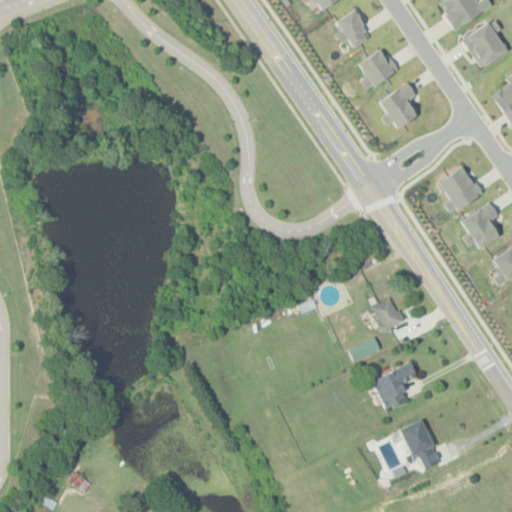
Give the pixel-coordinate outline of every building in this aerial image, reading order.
[(301,0),(304,4),(310,0),(312,0),(318,10),(333,0),(301,0)] [(487,0),(437,0),(436,1),(452,28),(491,6),(487,0)] [(346,39),(350,46),(367,37),(353,9),(333,19),(339,30),(334,33),(339,43),(346,39)] [(505,50),(493,31),(497,29),(491,19),(460,38),(478,67),(505,50)] [(382,56),(377,48),(356,62),(364,75),(359,79),(365,89),(396,69),(386,53),(382,56)] [(511,71),(504,77),(507,82),(489,95),(510,125),(511,123),(511,71)] [(395,127),(418,111),(409,98),(414,95),(405,81),(376,100),(384,112),(378,116),(384,125),(391,121),(395,127)] [(480,193),(462,164),(436,181),(447,199),(442,202),(449,213),(480,193)] [(477,248),(501,233),(491,217),(496,214),(488,201),(458,220),(467,233),(461,236),(467,246),(473,241),(477,248)] [(511,245),(490,258),(499,273),(492,276),(496,284),(511,274),(511,245)] [(369,306),(380,331),(402,321),(390,296),(369,306)] [(379,349),(373,336),(346,348),(352,361),(379,349)] [(371,376),(382,407),(405,399),(400,383),(415,377),(410,363),(371,376)] [(397,428),(409,457),(415,454),(422,468),(437,462),(419,418),(397,428)]
